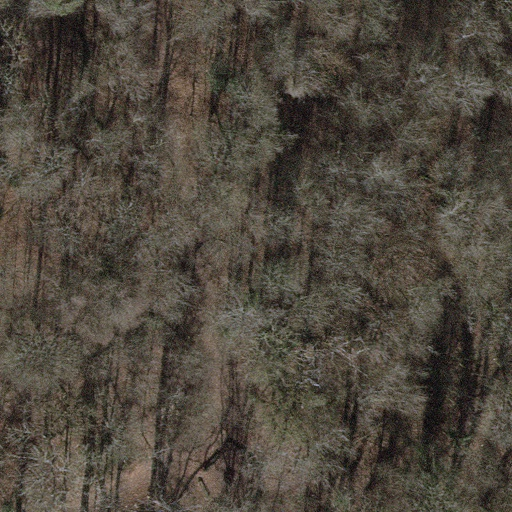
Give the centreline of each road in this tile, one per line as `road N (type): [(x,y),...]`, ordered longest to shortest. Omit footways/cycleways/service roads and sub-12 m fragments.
road 1 (track): [(158,0),(165,111),(215,318),(227,443)]
road 2 (track): [(439,0),(485,307),(479,406)]
